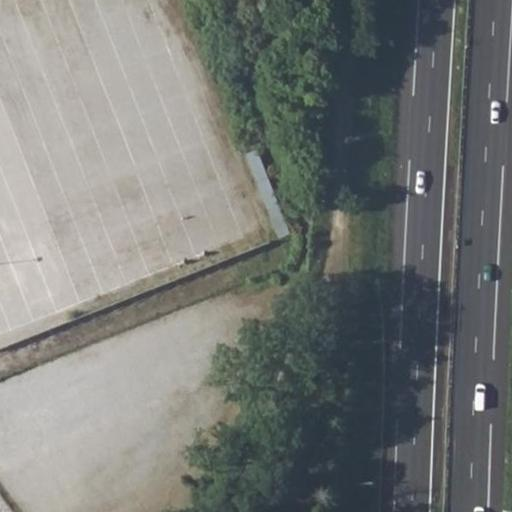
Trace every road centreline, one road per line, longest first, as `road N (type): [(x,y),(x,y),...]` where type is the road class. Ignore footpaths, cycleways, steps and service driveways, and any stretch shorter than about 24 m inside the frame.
road 1 (track): [(353,0),(338,255),(326,300),(0,419)]
road 2 (motorway): [(436,0),(410,511)]
road 3 (motorway): [(470,511),(494,0)]
